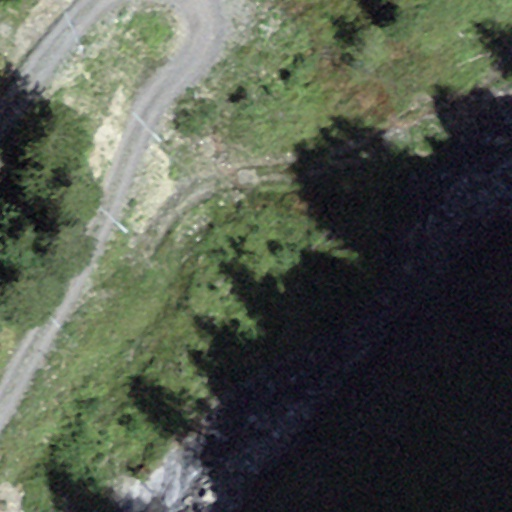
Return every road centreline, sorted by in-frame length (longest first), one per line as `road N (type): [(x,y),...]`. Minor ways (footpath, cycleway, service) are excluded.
road 1 (track): [(0,409),(163,90),(214,34),(207,0)]
road 2 (track): [(94,0),(0,121)]
